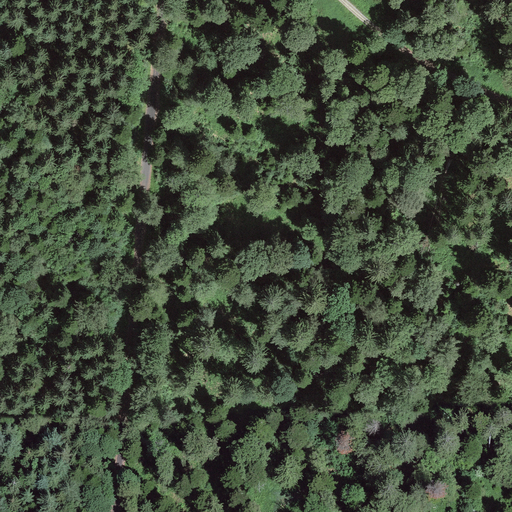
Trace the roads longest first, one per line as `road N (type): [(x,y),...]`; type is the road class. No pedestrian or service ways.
road 1 (unclassified): [(114,511),(163,0)]
road 2 (track): [(343,0),(427,62),(511,105)]
